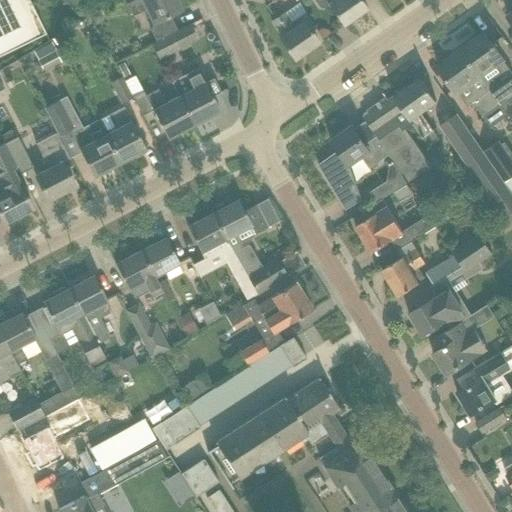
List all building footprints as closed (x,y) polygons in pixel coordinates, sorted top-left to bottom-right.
[(0,0),(0,54),(45,33),(28,0),(0,0)] [(132,0),(125,4),(131,16),(146,9),(153,23),(180,10),(175,0),(132,0)] [(314,0),(320,7),(323,8),(327,5),(342,26),(367,9),(360,0),(314,0)] [(99,10),(89,15),(94,24),(100,21),(102,16),(99,10)] [(279,38),(294,59),(317,43),(310,32),(315,29),(304,13),(289,23),(283,13),(271,21),(281,36),(279,38)] [(152,43),(159,58),(180,48),(172,32),(152,43)] [(511,71),(484,33),(461,49),(501,105),(500,105),(506,113),(511,109),(511,78),(510,75),(511,73),(511,71)] [(501,105),(461,49),(438,66),(449,82),(457,92),(467,106),(473,102),(474,103),(483,117),(500,105),(501,105)] [(52,50),(45,54),(52,66),(59,63),(52,50)] [(123,62),(117,65),(123,77),(129,74),(123,62)] [(171,82),(178,96),(193,124),(219,110),(212,96),(220,92),(212,78),(204,82),(197,68),(184,75),(171,82)] [(234,75),(224,79),(228,88),(238,83),(234,75)] [(121,103),(132,97),(122,77),(111,82),(121,103)] [(389,155),(396,165),(408,182),(431,166),(405,129),(412,124),(422,138),(432,131),(420,113),(436,101),(420,78),(393,97),(364,118),(377,136),(389,155)] [(132,97),(133,97),(142,115),(152,110),(166,138),(193,124),(178,96),(165,103),(158,89),(146,95),(143,91),(132,97)] [(73,128),(58,99),(43,107),(48,116),(58,135),(73,128)] [(111,113),(97,121),(119,163),(145,149),(123,107),(111,113)] [(505,182),(484,152),(482,154),(457,114),(439,125),(456,152),(465,166),(502,219),(511,211),(511,200),(502,184),(505,182)] [(119,163),(97,121),(84,128),(71,135),(93,176),(119,163)] [(337,150),(316,164),(343,210),(360,200),(348,166),(359,157),(368,169),(389,155),(377,136),(366,144),(353,126),(331,141),(337,150)] [(48,169),(35,176),(47,200),(75,186),(62,162),(69,158),(56,133),(35,144),(41,155),(40,155),(48,169)] [(17,137),(4,143),(4,144),(15,165),(16,165),(20,173),(33,167),(17,137)] [(4,144),(4,143),(4,142),(0,144),(0,214),(4,222),(32,208),(11,167),(15,165),(4,144)] [(511,166),(498,144),(484,152),(505,182),(511,177),(511,166)] [(386,181),(369,192),(375,202),(381,199),(392,191),(386,181)] [(392,240),(398,249),(411,241),(412,241),(435,227),(428,215),(402,231),(383,199),(361,212),(365,220),(355,226),(371,252),(392,240)] [(214,212),(212,213),(229,246),(247,276),(248,279),(256,294),(287,276),(276,259),(262,267),(248,243),(253,234),(267,227),(255,205),(244,210),(238,200),(225,207),(222,204),(213,208),(214,212)] [(445,212),(434,219),(438,225),(449,218),(445,212)] [(209,270),(225,262),(237,285),(248,279),(247,276),(229,246),(212,213),(187,227),(209,270)] [(453,251),(466,271),(493,254),(479,234),(453,251)] [(165,238),(140,251),(157,283),(158,283),(167,278),(164,271),(179,263),(175,255),(165,238)] [(411,241),(398,249),(403,257),(382,270),(398,296),(418,284),(417,282),(425,278),(418,267),(424,263),(416,249),(412,241),(411,241)] [(157,283),(140,251),(115,264),(128,290),(130,289),(135,298),(149,291),(152,298),(163,292),(158,283),(157,283)] [(426,273),(433,284),(460,267),(453,256),(426,273)] [(71,287),(68,288),(97,343),(108,337),(98,318),(112,311),(93,275),(81,281),(77,280),(72,282),(71,287)] [(311,309),(295,282),(271,296),(271,297),(260,303),(256,297),(224,316),(233,329),(249,319),(249,320),(250,319),(251,320),(261,314),(272,333),(287,323),(287,324),(311,309)] [(97,343),(68,288),(65,290),(64,287),(54,292),(55,295),(43,302),(60,334),(73,328),(78,339),(77,340),(89,364),(104,356),(97,343)] [(446,320),(451,328),(461,322),(461,321),(471,315),(471,314),(467,317),(449,288),(434,298),(434,297),(432,298),(433,299),(410,313),(409,312),(408,313),(422,336),(423,335),(423,334),(425,333),(427,335),(426,335),(427,336),(440,329),(439,328),(438,328),(437,325),(446,320)] [(503,297),(487,306),(491,311),(506,302),(503,297)] [(155,321),(149,325),(138,304),(126,310),(151,358),(170,348),(155,321)] [(21,313),(0,323),(0,333),(16,365),(17,364),(27,359),(26,358),(41,350),(34,338),(30,330),(21,313)] [(187,315),(177,321),(185,338),(196,332),(187,315)] [(461,322),(451,328),(436,337),(442,348),(433,353),(446,376),(472,360),(487,350),(473,327),(468,330),(463,321),(461,322)] [(16,365),(0,333),(0,382),(21,372),(17,364),(16,365)] [(49,339),(56,354),(67,348),(59,334),(49,339)] [(292,337),(278,346),(291,366),(292,367),(306,358),(292,337)] [(260,339),(240,351),(248,363),(268,351),(260,339)] [(73,385),(56,354),(44,360),(61,392),(73,385)] [(118,354),(106,361),(115,378),(127,371),(118,354)] [(511,394),(511,392),(491,358),(474,368),(480,377),(456,392),(470,415),(494,401),(496,404),(511,394)] [(216,445),(207,451),(226,482),(228,481),(236,475),(238,478),(244,474),(299,438),(301,441),(302,443),(309,437),(312,441),(326,432),(335,446),(318,457),(319,459),(320,458),(324,465),(322,466),(324,468),(336,486),(337,489),(338,489),(352,511),(405,511),(394,494),(392,491),(392,492),(377,469),(378,469),(376,467),(361,444),(362,444),(360,441),(358,443),(353,447),(331,413),(338,408),(318,378),(286,399),(284,396),(214,442),(216,445)] [(191,380),(180,387),(188,400),(199,394),(191,380)] [(42,415),(34,399),(8,412),(17,429),(42,415)] [(503,406),(475,423),(482,433),(510,416),(503,406)] [(150,428),(165,450),(196,430),(182,408),(150,428)] [(22,439),(36,467),(60,454),(53,441),(71,432),(63,418),(22,439)] [(89,497),(84,499),(83,496),(58,509),(59,511),(107,511),(103,504),(98,494),(166,457),(157,440),(81,482),(89,497)] [(66,463),(72,476),(94,465),(88,453),(66,463)] [(203,458),(180,473),(195,497),(218,482),(203,458)] [(493,469),(486,474),(490,480),(497,476),(493,469)] [(232,511),(218,489),(206,497),(214,511),(232,511)]
